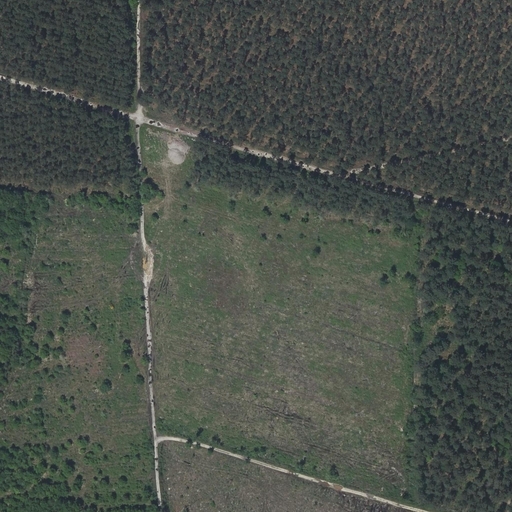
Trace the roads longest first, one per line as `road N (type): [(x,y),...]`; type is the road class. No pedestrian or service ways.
road 1 (track): [(511,137),(339,175),(0,79)]
road 2 (track): [(137,117),(160,511)]
road 3 (track): [(425,511),(153,433)]
road 4 (track): [(511,220),(339,175)]
